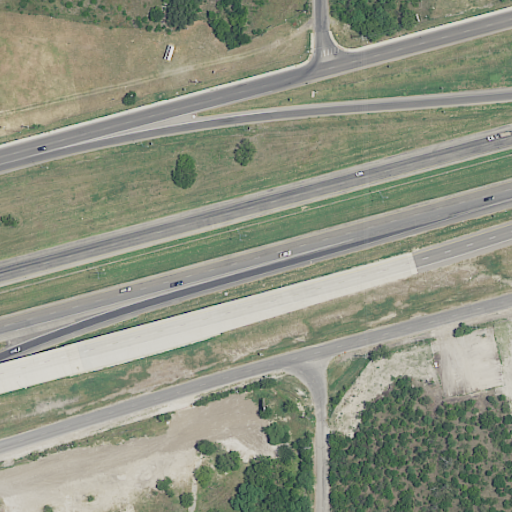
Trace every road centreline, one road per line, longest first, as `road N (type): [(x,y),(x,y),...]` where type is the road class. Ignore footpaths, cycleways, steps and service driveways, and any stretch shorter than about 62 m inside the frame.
road 1 (secondary): [(0,448),(511,301)]
road 2 (motorway): [(511,137),(0,280)]
road 3 (motorway): [(0,326),(511,188)]
road 4 (motorway): [(511,86),(49,145)]
road 5 (motorway): [(71,361),(511,232)]
road 6 (secondary): [(321,72),(0,158)]
road 7 (motorway): [(0,359),(186,276)]
road 8 (secondary): [(511,18),(321,72)]
road 9 (residential): [(329,348),(331,511)]
